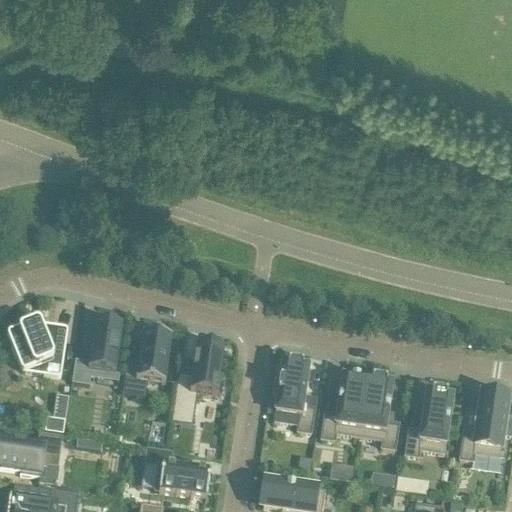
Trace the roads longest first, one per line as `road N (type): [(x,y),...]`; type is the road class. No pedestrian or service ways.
road 1 (unknown): [(0,109),(291,212),(511,269)]
road 2 (residential): [(255,328),(72,281),(33,280),(0,299)]
road 3 (residential): [(511,378),(255,328)]
road 4 (residential): [(229,511),(255,328)]
